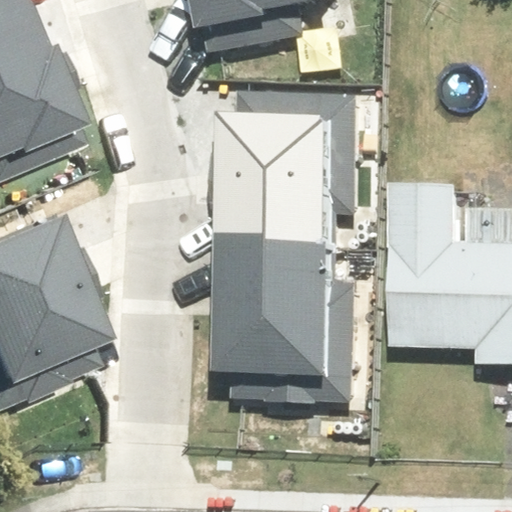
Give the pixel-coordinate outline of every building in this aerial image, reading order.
[(0,0),(0,173),(84,140),(28,0),(0,0)] [(315,0),(207,0),(213,37),(319,21),(315,0)] [(240,364),(240,391),(364,394),(372,96),(250,93),(250,112),(234,111),(228,364),(240,364)] [(410,176),(404,343),(491,346),(490,368),(511,368),(511,233),(479,232),(481,179),(410,176)] [(0,408),(109,363),(45,210),(0,228),(0,408)]
